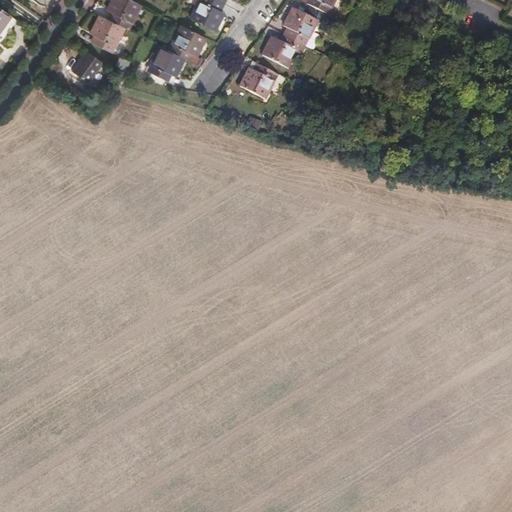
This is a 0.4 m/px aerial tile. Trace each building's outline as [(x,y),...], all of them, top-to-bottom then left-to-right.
[(108,20),(124,28),(129,30),(141,5),(130,0),(112,0),(107,11),(111,13),(108,20)] [(220,11),(224,4),(215,0),(200,0),(191,19),(215,31),(224,13),(220,11)] [(329,14),(335,0),(310,0),(308,4),(329,14)] [(0,29),(10,16),(0,8),(0,29)] [(285,36),(305,46),(318,21),(294,8),(284,27),(289,29),(285,36)] [(112,53),(124,28),(108,20),(99,16),(91,34),(96,37),(92,43),(112,53)] [(169,51),(185,59),(190,61),(194,55),(197,56),(206,38),(182,26),(169,51)] [(302,52),(305,46),(285,36),(282,43),(272,38),(263,56),(288,68),(297,50),(302,52)] [(176,77),(185,59),(169,51),(163,48),(154,65),(152,65),(149,71),(168,81),(171,75),(176,77)] [(102,63),(86,52),(71,72),(88,84),(102,63)] [(125,72),(130,62),(120,57),(115,67),(125,72)] [(275,80),(278,74),(258,64),(255,70),(250,68),(241,86),(267,99),(276,81),(275,80)]
